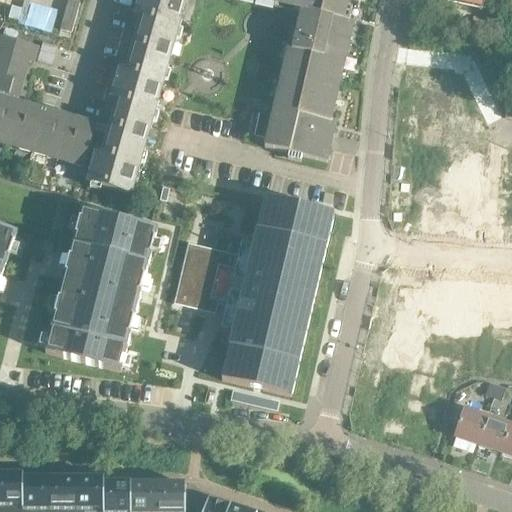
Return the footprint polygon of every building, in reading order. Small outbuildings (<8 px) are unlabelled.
[(184,9),(152,0),(139,0),(135,16),(145,19),(142,30),(176,40),(184,9)] [(152,0),(184,9),(186,0),(152,0)] [(269,0),(296,6),(294,11),(302,13),(297,32),(293,31),(272,118),(260,115),(254,138),(267,141),(265,149),(275,152),(289,155),(287,161),(300,164),(302,158),(325,164),(333,137),(337,123),(332,121),(360,0),(269,0)] [(476,17),(474,33),(503,38),(506,21),(476,17)] [(167,71),(176,40),(142,30),(133,62),(167,71)] [(39,48),(0,36),(0,93),(18,99),(29,62),(34,64),(39,48)] [(167,71),(133,62),(130,74),(119,71),(114,90),(158,102),(167,71)] [(121,103),(116,124),(150,133),(158,102),(114,90),(111,100),(121,103)] [(0,144),(7,146),(17,109),(0,104),(0,144)] [(42,116),(17,109),(7,146),(32,153),(42,116)] [(68,123),(42,116),(32,153),(57,160),(68,123)] [(94,131),(68,123),(57,160),(83,168),(94,131)] [(116,124),(107,155),(141,164),(150,133),(116,124)] [(406,156),(403,194),(403,195),(403,196),(404,197),(405,197),(403,216),(403,220),(403,221),(403,222),(404,223),(405,224),(406,224),(415,225),(462,230),(463,230),(464,229),(465,229),(466,228),(466,226),(468,203),(469,203),(470,203),(470,202),(471,202),(471,201),(474,163),(475,160),(474,159),(474,158),(473,158),(475,135),(475,134),(475,133),(474,132),(473,131),(472,131),(471,130),(416,125),(414,125),(413,126),(412,126),(412,127),(411,129),(411,133),(409,152),(408,152),(407,152),(407,153),(407,154),(406,156)] [(475,153),(492,153),(493,130),(476,129),(475,153)] [(141,164),(107,155),(107,156),(96,153),(88,185),(133,196),(141,164)] [(189,248),(176,306),(214,315),(219,295),(241,300),(221,383),(291,399),(334,216),(265,200),(245,282),(229,278),(234,258),(189,248)] [(156,230),(81,209),(42,352),(117,372),(156,230)] [(0,285),(18,229),(0,222),(0,285)] [(376,370),(376,371),(376,372),(377,374),(378,374),(379,375),(387,377),(433,387),(435,387),(436,387),(437,386),(437,385),(438,384),(443,361),(444,361),(445,361),(446,360),(454,322),(455,320),(455,319),(455,318),(454,318),(454,317),(453,317),(458,294),(458,293),(458,292),(457,291),(456,290),(455,290),(401,277),(399,277),(398,278),(397,278),(396,279),(396,280),(395,285),(391,303),(390,303),(389,303),(389,304),(388,304),(388,305),(388,307),(379,345),(379,346),(380,347),(381,347),(377,366),(376,370)] [(511,293),(500,292),(494,335),(511,337),(511,293)] [(501,371),(499,381),(509,382),(510,372),(501,371)] [(485,398),(493,401),(498,388),(490,385),(485,398)] [(498,388),(493,401),(502,404),(507,391),(498,388)] [(455,439),(479,447),(488,419),(465,411),(455,439)] [(488,419),(479,447),(502,455),(511,427),(488,419)] [(511,458),(511,426),(511,427),(502,455),(511,458)] [(0,511),(22,511),(22,481),(22,476),(0,476),(0,511)] [(76,511),(76,480),(49,481),(49,511),(76,511)] [(103,511),(103,485),(103,480),(76,480),(76,511),(103,511)] [(49,511),(49,481),(23,481),(22,481),(22,511),(49,511)] [(130,511),(130,486),(131,486),(131,485),(104,485),(103,485),(103,511),(130,511)] [(131,486),(130,486),(130,511),(157,511),(157,486),(131,486)] [(185,486),(157,486),(157,511),(185,511),(185,506),(185,486)] [(228,511),(230,508),(208,500),(204,511),(228,511)]
